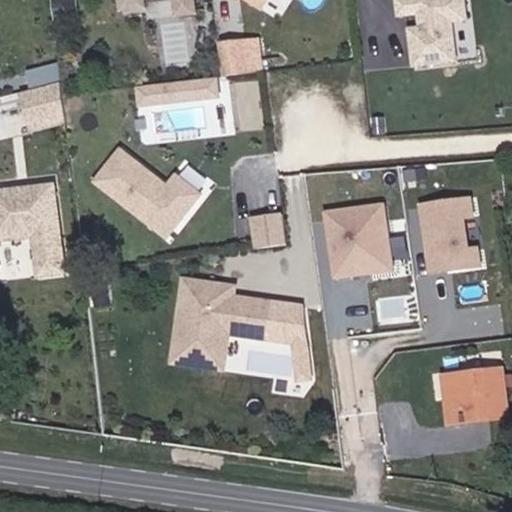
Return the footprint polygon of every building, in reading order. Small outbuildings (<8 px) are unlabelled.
[(82,19),(78,0),(76,0),(59,2),(62,22),(82,19)] [(199,17),(197,0),(123,0),(125,13),(149,11),(147,2),(160,0),(177,0),(180,20),(199,17)] [(242,0),(268,16),(277,0),(242,0)] [(471,0),(397,0),(399,21),(420,19),(421,27),(410,28),(414,69),(477,63),(471,0)] [(261,36),(218,41),(222,73),(265,68),(261,36)] [(59,63),(30,69),(33,85),(63,80),(59,63)] [(217,78),(135,87),(137,105),(219,97),(217,78)] [(56,84),(21,94),(32,132),(67,122),(56,84)] [(127,150),(101,182),(168,236),(175,227),(178,230),(206,195),(182,176),(173,187),(127,150)] [(56,183),(0,188),(0,246),(31,243),(36,280),(67,276),(56,183)] [(474,198),(419,204),(427,275),(483,268),(480,243),(466,245),(463,220),(477,219),(474,198)] [(385,205),(323,212),(330,280),(393,273),(385,205)] [(280,214),(248,218),(253,252),(285,248),(280,214)] [(268,340),(272,303),(228,297),(227,302),(219,301),(221,285),(184,281),(174,357),(198,361),(199,353),(227,357),(230,335),(268,340)] [(226,372),(227,357),(199,353),(198,361),(174,357),(174,365),(226,372)] [(507,371),(449,377),(453,423),(471,421),(470,412),(493,411),(493,419),(511,417),(507,371)] [(493,411),(470,412),(471,421),(493,419),(493,411)]
